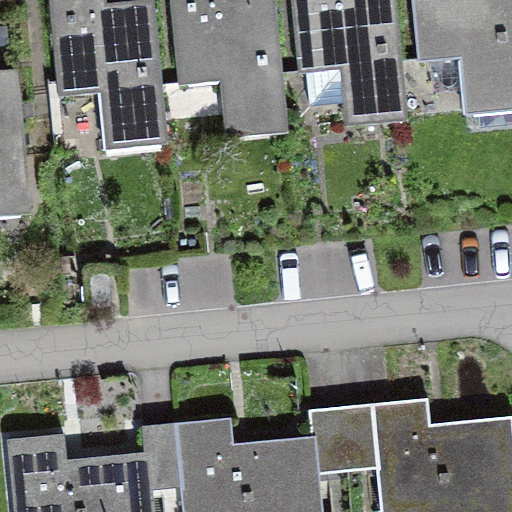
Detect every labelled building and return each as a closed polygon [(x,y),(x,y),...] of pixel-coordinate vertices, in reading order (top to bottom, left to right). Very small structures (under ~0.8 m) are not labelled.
[(105,0),(49,0),(59,96),(100,92),(106,151),(167,145),(154,7),(107,12),(105,0)] [(227,0),(171,0),(179,84),(232,79),(236,113),(277,110),(279,132),(288,131),(275,0),(232,0),(228,0),(227,0)] [(290,0),(298,72),(307,72),(310,106),(395,98),(398,121),(406,120),(395,0),(290,0)] [(511,0),(412,0),(418,62),(471,57),(474,91),(511,87),(511,0)] [(0,192),(17,191),(19,214),(31,213),(18,78),(0,79),(0,192)] [(108,267),(86,268),(88,306),(111,304),(108,267)] [(427,398),(343,406),(349,469),(377,466),(381,511),(423,511),(434,511),(511,511),(511,424),(431,433),(427,398)] [(310,409),(314,444),(234,452),(231,417),(175,422),(182,485),(184,511),(323,511),(319,472),(349,469),(343,406),(310,409)] [(144,425),(147,458),(67,466),(64,435),(8,440),(15,511),(153,511),(151,488),(182,485),(175,422),(144,425)]
